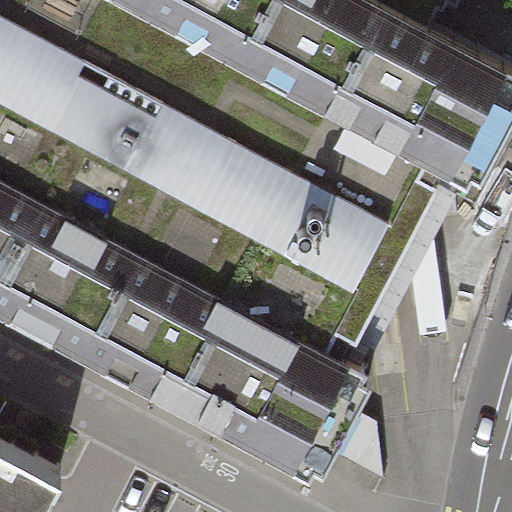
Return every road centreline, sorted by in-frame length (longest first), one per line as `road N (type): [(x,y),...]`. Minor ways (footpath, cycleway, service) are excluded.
road 1 (residential): [(0,366),(276,511)]
road 2 (tertiary): [(511,317),(464,511)]
